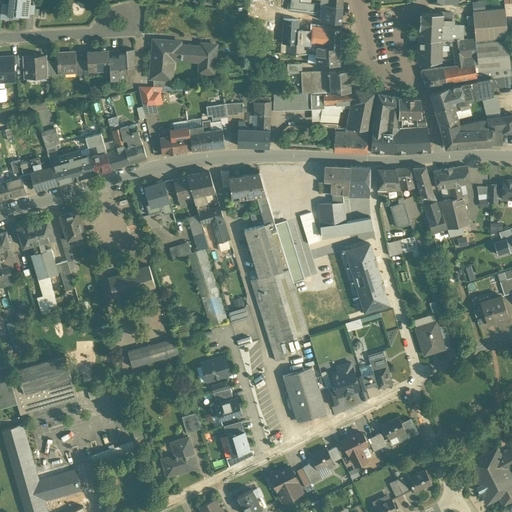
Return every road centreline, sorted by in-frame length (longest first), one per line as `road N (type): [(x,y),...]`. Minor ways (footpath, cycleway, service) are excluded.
road 1 (secondary): [(0,213),(194,159),(373,158)]
road 2 (residential): [(373,158),(375,214),(417,374)]
road 3 (residential): [(0,114),(128,88),(138,75),(139,30)]
road 4 (residential): [(265,454),(414,385)]
road 5 (residential): [(414,385),(456,497)]
